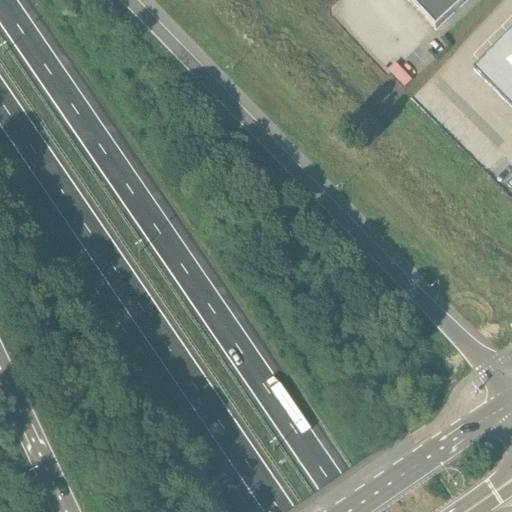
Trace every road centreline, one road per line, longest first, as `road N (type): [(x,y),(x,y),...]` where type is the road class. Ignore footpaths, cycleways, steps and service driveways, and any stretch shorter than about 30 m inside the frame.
road 1 (trunk): [(348,511),(0,0)]
road 2 (trunk): [(511,395),(454,320),(136,0)]
road 3 (trunk): [(0,112),(274,511)]
road 4 (secondary): [(511,399),(343,511)]
road 5 (trunk): [(0,370),(65,511)]
